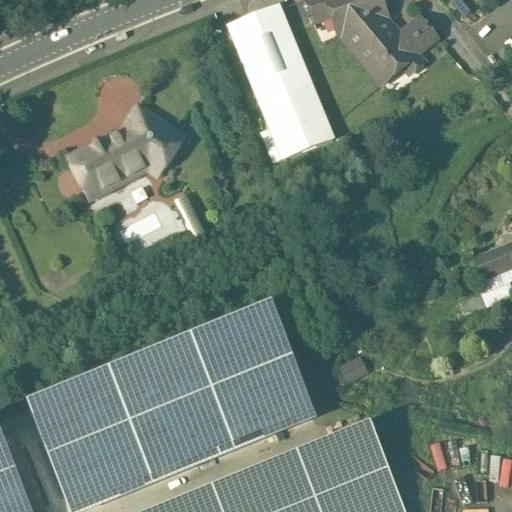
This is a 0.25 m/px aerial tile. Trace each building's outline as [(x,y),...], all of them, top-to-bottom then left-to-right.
[(378,0),(307,0),(304,1),(314,24),(329,18),(338,38),(341,37),(382,86),(416,58),(422,66),(424,64),(423,63),(422,64),(416,56),(435,40),(419,20),(397,38),(382,20),(386,18),(378,0)] [(448,0),(463,16),(464,16),(452,2),(453,0),(448,0)] [(278,11),(246,25),(244,21),(230,27),(232,30),(231,31),(261,106),(309,87),(278,11)] [(309,87),(261,106),(284,162),(332,143),(309,87)] [(183,142),(137,112),(121,135),(103,144),(102,143),(90,149),(90,151),(67,163),(87,202),(88,201),(87,199),(145,170),(154,158),(160,155),(165,158),(171,149),(176,152),(183,142)] [(195,219),(184,225),(193,242),(204,237),(195,219)] [(511,246),(475,262),(484,282),(511,270),(511,246)] [(479,296),(459,304),(464,316),(484,308),(479,296)] [(268,311),(25,412),(66,511),(97,511),(315,423),(268,311)] [(351,382),(371,373),(364,357),(344,365),(351,382)] [(403,511),(370,428),(164,511),(403,511)] [(29,511),(0,441),(0,511),(29,511)]
